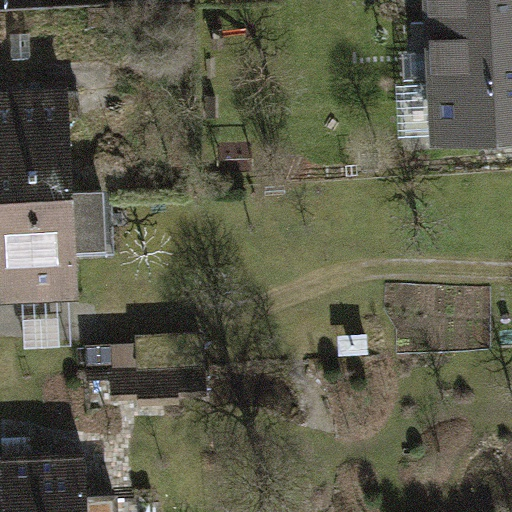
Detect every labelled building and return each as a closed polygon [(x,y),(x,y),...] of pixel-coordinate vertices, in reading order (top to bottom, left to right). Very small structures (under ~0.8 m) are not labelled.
[(511,28),(511,0),(425,0),(427,33),(511,28)] [(511,88),(511,28),(427,33),(431,93),(511,88)] [(0,89),(0,193),(81,189),(76,85),(0,89)] [(511,148),(511,88),(431,93),(407,94),(410,137),(433,136),(434,152),(511,148)] [(0,193),(0,297),(87,293),(85,258),(115,256),(111,187),(81,189),(0,193)] [(208,338),(138,341),(140,375),(210,371),(208,338)] [(131,345),(85,347),(86,376),(133,374),(131,345)] [(1,458),(4,511),(93,511),(90,454),(1,458)]
